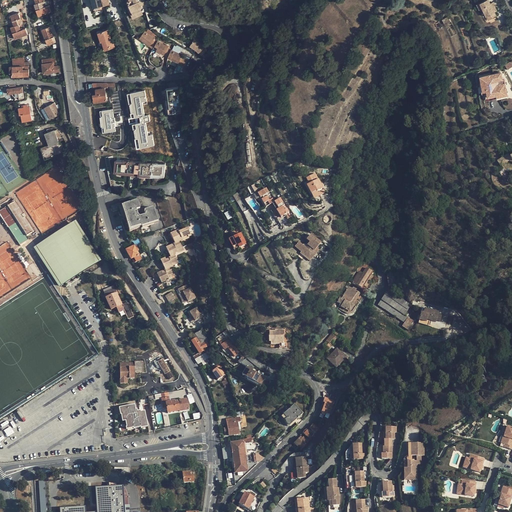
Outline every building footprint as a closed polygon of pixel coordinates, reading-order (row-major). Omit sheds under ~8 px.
[(105,9),(104,6),(102,0),(91,0),(94,12),(105,9)] [(115,7),(112,0),(102,0),(105,9),(115,7)] [(129,0),(128,1),(131,11),(130,11),(131,15),(143,11),(141,6),(145,4),(142,0),(129,0)] [(490,0),(486,0),(479,4),(481,9),(484,7),(489,16),(491,19),(498,15),(497,12),(499,11),(494,2),(492,3),(490,0)] [(42,2),(36,4),(34,4),(38,16),(51,12),(49,5),(44,7),(42,2)] [(12,21),(14,26),(19,25),(23,23),(21,18),(20,18),(18,12),(10,15),(12,21)] [(21,30),(19,25),(14,26),(11,27),(15,39),(28,34),(25,28),(21,30)] [(53,37),(50,27),(42,30),(48,45),(55,42),(53,36),(53,37)] [(111,40),(108,30),(98,33),(101,42),(102,42),(105,51),(115,47),(112,40),(111,40)] [(149,46),(155,39),(153,37),(152,37),(144,32),(141,36),(144,38),(142,41),(149,46)] [(156,40),(155,39),(149,46),(153,49),(154,46),(157,41),(156,40)] [(193,40),(189,48),(200,54),(205,46),(193,40)] [(166,46),(157,41),(154,46),(157,48),(156,51),(164,55),(168,47),(166,46)] [(172,57),(171,59),(185,65),(187,60),(183,57),(184,55),(180,54),(171,50),(169,55),(172,57)] [(12,58),(13,66),(13,73),(13,76),(29,76),(29,65),(25,66),(23,57),(12,58)] [(56,67),(55,58),(42,59),(44,73),(58,71),(59,74),(63,73),(62,66),(56,67)] [(510,95),(508,82),(500,83),(499,81),(505,79),(504,72),(484,76),(485,83),(489,83),(492,96),(500,95),(500,97),(510,95)] [(115,86),(115,83),(86,84),(87,88),(95,87),(96,89),(96,93),(93,94),(95,102),(107,100),(105,88),(108,88),(108,86),(110,86),(115,86)] [(498,98),(500,97),(500,95),(492,96),(489,83),(485,83),(484,84),(486,91),(486,94),(489,93),(490,99),(498,98)] [(8,94),(14,93),(15,100),(24,97),(22,87),(7,89),(8,94)] [(178,87),(166,89),(169,113),(181,111),(178,87)] [(126,94),(136,149),(155,146),(153,134),(148,135),(146,122),(150,122),(149,115),(145,116),(142,102),(146,101),(144,91),(126,94)] [(58,109),(54,102),(44,108),(50,119),(60,113),(61,113),(60,107),(58,109)] [(24,107),(22,107),(19,108),(20,115),(21,115),(23,121),(32,120),(30,106),(28,106),(27,104),(23,105),(24,107)] [(47,121),(50,119),(44,108),(41,109),(47,121)] [(116,132),(112,110),(99,111),(102,134),(116,132)] [(59,141),(65,139),(62,136),(61,134),(57,136),(54,130),(45,133),(49,145),(50,146),(59,143),(59,141)] [(71,150),(68,144),(59,143),(50,146),(49,145),(40,148),(45,159),(71,150)] [(511,162),(511,161),(511,159),(510,157),(511,157),(508,153),(497,161),(500,167),(509,161),(511,162)] [(111,156),(105,157),(110,181),(116,179),(111,156)] [(165,164),(117,160),(116,172),(164,176),(165,164)] [(307,178),(309,182),(311,184),(308,186),(314,194),(318,192),(320,196),(326,193),(316,174),(307,178)] [(267,187),(259,192),(261,196),(266,205),(270,203),(274,200),(272,197),(269,199),(267,195),(270,193),(267,187)] [(280,197),(276,200),(278,204),(275,205),(282,216),(285,214),(289,212),(287,208),(284,209),(282,206),(285,204),(280,197)] [(139,200),(121,206),(130,229),(143,224),(144,226),(160,220),(155,206),(146,209),(148,215),(141,217),(138,209),(141,208),(139,200)] [(16,201),(0,211),(0,214),(20,246),(29,240),(27,236),(35,231),(26,217),(24,218),(22,215),(24,214),(16,201)] [(64,283),(98,261),(74,222),(35,247),(60,285),(64,283)] [(181,239),(183,238),(182,236),(188,233),(189,235),(192,233),(189,227),(185,229),(184,227),(178,230),(179,231),(176,233),(175,231),(174,230),(170,232),(175,242),(181,239)] [(229,239),(233,247),(238,244),(239,247),(240,248),(244,245),(241,238),(243,237),(241,233),(229,239)] [(312,254),(317,248),(321,244),(311,235),(307,239),(310,242),(308,245),(304,245),(302,245),(300,243),(296,247),(302,253),(306,256),(310,252),(312,254)] [(167,247),(172,256),(176,253),(176,252),(179,250),(178,248),(184,245),(181,239),(175,242),(174,243),(174,244),(172,245),(171,244),(167,247)] [(136,245),(126,250),(131,259),(134,258),(136,262),(141,259),(137,251),(139,251),(136,245)] [(320,250),(317,248),(312,254),(310,252),(306,256),(302,253),(301,254),(310,262),(320,250)] [(172,266),(175,264),(174,262),(179,259),(176,253),(172,256),(170,257),(170,258),(168,259),(167,258),(166,257),(161,259),(166,268),(172,266)] [(169,275),(175,272),(172,266),(166,268),(165,269),(166,270),(163,272),(162,271),(158,273),(163,283),(166,281),(167,280),(166,279),(169,277),(169,275)] [(359,271),(352,282),(362,288),(364,285),(367,287),(373,276),(370,274),(372,271),(367,267),(363,273),(359,271)] [(396,272),(386,273),(389,286),(398,285),(396,272)] [(188,285),(179,289),(181,293),(184,292),(189,301),(196,298),(191,288),(190,289),(188,285)] [(337,301),(340,303),(342,304),(341,306),(340,307),(348,312),(350,312),(351,312),(352,311),(355,306),(353,304),(360,293),(356,290),(357,289),(354,287),(353,288),(347,285),(345,287),(348,288),(342,298),(340,297),(337,301)] [(382,300),(394,308),(397,310),(404,314),(411,304),(389,289),(382,300)] [(111,291),(104,294),(111,309),(116,306),(119,311),(123,309),(128,318),(133,316),(126,301),(121,304),(120,302),(115,290),(111,291)] [(379,305),(385,309),(386,308),(392,312),(394,308),(382,300),(379,305)] [(197,308),(190,313),(193,317),(196,321),(203,317),(197,308)] [(385,309),(400,319),(400,318),(394,314),(397,310),(394,308),(392,312),(386,308),(385,309)] [(427,319),(430,320),(436,321),(436,320),(440,321),(441,316),(438,314),(439,311),(425,308),(424,312),(422,312),(421,315),(420,319),(420,320),(426,321),(427,319)] [(407,316),(404,314),(397,310),(394,314),(400,318),(400,319),(405,322),(409,318),(407,316)] [(403,326),(409,330),(410,328),(411,319),(409,318),(405,322),(403,326)] [(201,330),(195,334),(197,337),(192,341),(199,353),(200,353),(204,351),(203,349),(208,346),(207,343),(209,342),(201,330)] [(281,343),(281,340),(281,336),(282,336),(282,330),(274,331),(273,332),(267,332),(268,336),(266,336),(266,342),(268,342),(268,346),(277,345),(277,349),(284,349),(284,343),(281,343)] [(326,346),(336,341),(338,338),(332,333),(323,344),(326,346)] [(240,352),(235,345),(233,346),(229,341),(228,340),(221,345),(225,350),(228,348),(234,357),(238,354),(238,353),(240,352)] [(329,349),(336,341),(326,346),(329,349)] [(335,347),(342,354),(343,354),(334,345),(324,355),(326,357),(329,355),(328,354),(335,347)] [(120,347),(120,362),(133,361),(133,360),(140,360),(140,351),(140,346),(120,347)] [(158,347),(150,350),(152,356),(155,354),(155,352),(159,351),(158,347)] [(335,362),(342,354),(335,347),(328,354),(329,355),(326,357),(332,363),(334,361),(335,362)] [(214,354),(211,349),(205,353),(195,359),(199,364),(204,360),(208,358),(214,354)] [(199,353),(193,357),(195,360),(195,359),(205,353),(204,351),(200,353),(199,353)] [(238,361),(241,364),(241,363),(245,360),(246,358),(244,355),(238,361)] [(165,373),(169,379),(174,376),(162,357),(158,359),(158,360),(157,360),(162,369),(165,373)] [(247,366),(250,361),(246,358),(245,360),(241,363),(247,366)] [(255,366),(250,361),(247,366),(253,369),(253,370),(255,366)] [(135,367),(133,367),(134,373),(143,373),(143,366),(143,364),(143,362),(135,362),(135,367)] [(220,363),(218,365),(219,366),(212,371),(218,379),(227,373),(222,367),(223,366),(220,363)] [(252,371),(253,369),(247,366),(243,375),(261,385),(265,377),(252,371)] [(127,379),(134,379),(134,373),(133,367),(120,368),(121,384),(127,384),(127,379)] [(185,389),(171,391),(171,396),(175,396),(176,399),(186,397),(185,389)] [(336,396),(332,394),(330,400),(325,398),(324,400),(326,401),(325,403),(322,412),(326,414),(327,412),(330,413),(336,396)] [(174,404),(174,402),(170,402),(169,401),(166,402),(166,403),(164,404),(165,408),(167,408),(168,413),(179,411),(178,403),(174,404)] [(133,427),(136,426),(139,425),(143,424),(143,425),(145,425),(148,424),(145,411),(141,412),(141,413),(139,413),(138,411),(137,411),(135,412),(135,410),(136,410),(135,405),(121,408),(123,414),(124,415),(125,421),(127,427),(133,426),(133,427)] [(286,422),(288,424),(290,425),(303,414),(294,405),(284,414),(287,418),(285,420),(286,422)] [(240,417),(237,418),(226,420),(227,427),(224,428),(225,432),(228,432),(229,436),(239,434),(237,422),(241,422),(240,417)] [(314,425),(311,429),(309,432),(306,429),(303,433),(309,439),(316,432),(319,429),(314,425)] [(10,426),(4,430),(7,436),(14,432),(10,426)] [(385,428),(384,433),(387,433),(387,443),(391,443),(391,440),(395,439),(395,433),(397,433),(397,427),(385,428)] [(511,428),(507,427),(505,433),(504,437),(503,436),(501,443),(504,444),(503,447),(511,450),(511,447),(511,428)] [(235,473),(226,474),(227,482),(235,481),(235,485),(257,465),(257,462),(260,462),(264,458),(256,453),(259,445),(254,443),(253,437),(252,438),(247,438),(247,443),(244,444),(243,442),(231,443),(233,458),(234,468),(235,473)] [(301,437),(294,443),(300,449),(308,442),(304,438),(303,438),(301,437)] [(247,438),(243,439),(242,439),(229,441),(224,446),(225,448),(222,448),(224,460),(226,459),(229,459),(233,458),(231,443),(243,442),(244,444),(247,443),(247,438)] [(384,454),(381,454),(381,459),(391,459),(391,443),(387,443),(383,443),(383,447),(384,454)] [(412,443),(412,462),(417,461),(417,456),(421,456),(425,456),(424,443),(412,443)] [(361,444),(354,444),(352,444),(353,455),(352,455),(353,460),(364,459),(364,454),(362,454),(361,444)] [(304,451),(304,458),(308,457),(309,467),(312,467),(311,450),(304,451)] [(484,459),(470,455),(469,459),(468,459),(465,468),(479,472),(480,469),(480,468),(481,465),(482,466),(484,459)] [(412,462),(408,462),(409,476),(418,476),(417,465),(422,465),(421,456),(417,456),(417,461),(412,462)] [(304,458),(296,459),(297,468),(309,467),(308,457),(304,458)] [(418,480),(418,476),(409,476),(408,462),(404,462),(405,481),(418,480)] [(297,468),(298,478),(306,477),(306,473),(309,472),(309,467),(297,468)] [(190,472),(183,473),(184,483),(194,482),(193,476),(191,476),(190,472)] [(348,489),(354,488),(354,483),(353,483),(353,476),(355,476),(355,472),(346,473),(348,489)] [(363,472),(359,472),(355,472),(355,476),(356,483),(354,483),(354,488),(362,487),(366,487),(366,482),(364,482),(363,472)] [(331,497),(332,506),(339,505),(339,500),(340,500),(339,492),(337,492),(337,489),(336,479),(328,480),(329,487),(330,487),(330,488),(326,488),(326,493),(329,493),(329,497),(331,497)] [(476,482),(462,480),(461,485),(460,484),(459,494),(473,496),(474,492),(473,492),(474,489),(475,489),(476,482)] [(384,493),(382,493),(382,494),(383,499),(395,498),(395,492),(392,492),(392,482),(383,482),(383,486),(384,493)] [(124,511),(125,511),(124,507),(124,504),(123,486),(120,487),(117,487),(110,487),(95,488),(97,511),(85,511),(85,507),(60,509),(60,511),(124,511)] [(511,488),(506,486),(506,489),(503,488),(500,495),(501,495),(498,505),(504,507),(508,508),(511,495),(511,494),(511,488)] [(249,509),(254,498),(249,495),(245,493),(239,504),(249,509)] [(308,498),(297,499),(298,509),(309,508),(308,498)] [(356,511),(355,511),(354,511),(366,511),(367,510),(364,510),(364,500),(355,500),(356,504),(356,511)]
